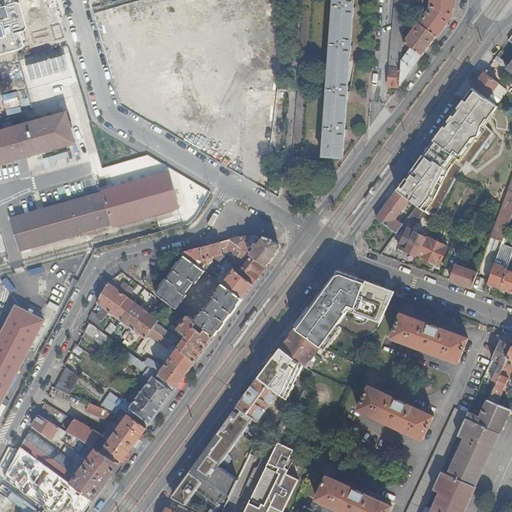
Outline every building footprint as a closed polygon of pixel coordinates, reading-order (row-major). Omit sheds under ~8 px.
[(13,0),(0,0),(0,46),(25,39),(13,0)] [(189,0),(162,0),(171,32),(196,25),(189,0)] [(266,0),(240,0),(256,58),(280,51),(266,0)] [(334,0),(323,155),(323,154),(323,156),(343,157),(344,156),(343,156),(354,0),(334,0)] [(391,58),(402,60),(403,50),(403,45),(404,41),(406,21),(406,14),(408,1),(407,0),(396,0),(396,9),(391,58)] [(453,0),(407,0),(408,1),(424,2),(423,0),(432,0),(431,7),(430,6),(425,12),(427,14),(420,24),(437,36),(453,16),(453,0)] [(402,60),(400,87),(424,54),(437,36),(420,24),(406,14),(406,21),(415,27),(404,41),(403,45),(410,50),(402,60)] [(511,54),(509,58),(501,53),(495,60),(511,72),(511,54)] [(397,87),(400,87),(402,60),(391,58),(389,86),(392,86),(392,88),(397,88),(397,87)] [(484,72),(473,87),(474,88),(485,73),(484,72)] [(499,83),(485,73),(474,88),(487,98),(499,83)] [(499,83),(487,98),(496,105),(508,90),(499,83)] [(487,98),(474,88),(473,87),(398,191),(410,199),(417,205),(424,209),(436,218),(459,174),(467,163),(470,165),(493,133),(485,123),(498,106),(496,105),(487,98)] [(247,88),(243,150),(277,152),(280,90),(247,88)] [(10,126),(0,129),(0,161),(71,142),(62,112),(10,126)] [(293,158),(292,167),(301,168),(302,158),(293,158)] [(168,172),(101,190),(102,193),(111,225),(112,228),(179,209),(168,172)] [(511,177),(502,205),(490,238),(502,243),(511,215),(511,177)] [(410,199),(398,191),(377,219),(378,220),(391,228),(397,233),(402,225),(395,220),(410,199)] [(21,250),(111,225),(102,193),(11,217),(21,250)] [(424,209),(417,205),(409,216),(415,221),(424,209)] [(417,255),(426,237),(409,228),(401,244),(407,247),(406,250),(417,255)] [(238,237),(231,239),(245,249),(253,255),(267,266),(280,249),(277,242),(256,235),(238,237)] [(449,246),(429,237),(420,255),(440,265),(449,246)] [(467,241),(459,238),(455,246),(453,251),(461,254),(467,241)] [(223,253),(220,242),(181,252),(185,255),(202,268),(206,263),(213,269),(210,274),(214,277),(221,268),(212,261),(209,256),(219,254),(223,253)] [(511,254),(511,248),(502,245),(496,260),(501,262),(500,265),(507,268),(511,254)] [(253,255),(245,249),(238,259),(246,264),(253,255)] [(254,283),(267,266),(253,255),(246,264),(238,259),(223,250),(225,257),(227,259),(238,271),(254,283)] [(202,268),(185,255),(180,262),(179,261),(174,267),(175,269),(168,278),(166,278),(162,285),(162,286),(158,292),(178,307),(186,295),(184,293),(193,281),(196,283),(205,270),(202,268)] [(243,298),(254,283),(238,271),(227,259),(225,261),(233,271),(224,284),(243,298)] [(501,262),(496,260),(488,283),(500,288),(507,268),(500,265),(501,262)] [(472,288),(478,272),(469,269),(469,270),(456,265),(451,280),(472,288)] [(511,269),(507,268),(500,288),(511,292),(511,269)] [(224,284),(214,277),(210,274),(208,276),(215,281),(215,282),(221,286),(213,296),(215,298),(207,310),(204,308),(196,320),(198,322),(203,326),(216,336),(243,298),(224,284)] [(381,323),(395,291),(366,281),(365,282),(341,274),(339,274),(336,276),(296,327),(321,347),(348,312),(381,323)] [(117,288),(108,282),(103,292),(117,302),(123,293),(117,288)] [(119,286),(117,288),(123,293),(129,285),(125,282),(121,287),(119,286)] [(129,285),(123,293),(130,298),(132,295),(130,293),(134,288),(129,285)] [(117,302),(103,292),(98,302),(104,306),(110,311),(117,302)] [(123,293),(117,302),(128,311),(135,302),(130,298),(123,293)] [(128,311),(117,302),(110,311),(108,313),(110,315),(112,312),(122,320),(128,311)] [(135,302),(128,311),(141,320),(147,311),(145,309),(135,302)] [(149,308),(147,311),(153,315),(156,312),(154,310),(157,306),(153,302),(149,308)] [(0,408),(41,329),(46,320),(18,304),(0,338),(0,408)] [(110,311),(104,306),(99,313),(105,318),(108,313),(110,311)] [(141,320),(128,311),(122,320),(132,327),(130,329),(132,331),(141,320)] [(147,311),(141,320),(152,328),(157,323),(159,320),(153,315),(147,311)] [(103,320),(92,312),(89,318),(100,325),(103,320)] [(468,338),(402,313),(392,337),(459,362),(468,338)] [(202,354),(216,336),(203,326),(200,330),(195,326),(198,322),(196,320),(188,315),(178,329),(187,336),(180,345),(178,344),(180,342),(180,340),(168,332),(164,337),(171,342),(179,348),(197,361),(202,354)] [(152,328),(141,320),(132,331),(134,332),(136,330),(146,337),(149,334),(152,328)] [(113,334),(118,325),(111,322),(106,331),(113,334)] [(90,323),(84,332),(102,345),(108,337),(90,323)] [(164,337),(168,332),(157,323),(152,328),(164,337)] [(283,346),(282,347),(304,365),(308,368),(313,358),(322,347),(321,347),(296,327),(283,346)] [(164,337),(152,328),(149,334),(168,348),(171,342),(164,337)] [(131,346),(133,334),(125,333),(124,345),(131,346)] [(508,358),(511,349),(511,335),(509,344),(506,343),(507,340),(502,338),(493,358),(501,362),(493,381),(497,383),(506,362),(508,358)] [(304,365),(282,347),(259,378),(279,393),(288,399),(304,365)] [(349,360),(360,366),(366,353),(356,347),(349,360)] [(197,361),(179,348),(167,363),(165,362),(162,366),(149,358),(145,363),(178,387),(197,361)] [(145,363),(138,358),(134,363),(146,372),(145,375),(151,379),(142,392),(163,407),(178,387),(145,363)] [(511,368),(511,365),(506,362),(497,383),(490,399),(498,403),(511,371),(511,368)] [(66,367),(56,387),(59,389),(70,394),(79,376),(66,367)] [(259,378),(238,406),(255,419),(258,421),(259,420),(279,393),(259,378)] [(370,385),(359,408),(423,439),(435,416),(370,385)] [(70,394),(59,389),(56,395),(68,400),(70,394)] [(163,407),(142,392),(133,404),(125,399),(124,401),(112,393),(108,398),(120,407),(130,414),(148,427),(163,407)] [(120,407),(108,398),(101,407),(115,413),(120,407)] [(500,434),(511,409),(498,403),(490,399),(489,399),(481,416),(469,411),(459,434),(470,440),(454,476),(442,471),(434,489),(446,494),(438,511),(426,506),(423,511),(463,511),(491,451),(499,434),(500,434)] [(68,415),(45,402),(39,414),(61,428),(67,417),(68,415)] [(115,413),(101,407),(91,403),(88,411),(112,421),(116,414),(115,413)] [(238,406),(172,496),(185,504),(196,490),(223,511),(239,479),(220,465),(221,463),(225,464),(229,463),(231,460),(231,455),(229,453),(235,445),(255,419),(238,406)] [(422,511),(467,414),(456,408),(408,510),(407,511),(422,511)] [(61,428),(39,414),(33,425),(52,439),(55,435),(59,434),(62,437),(66,430),(61,428)] [(121,463),(148,427),(130,414),(111,440),(101,433),(75,418),(73,421),(67,431),(88,444),(94,447),(100,438),(108,443),(102,452),(121,463)] [(276,432),(282,436),(284,434),(290,420),(287,416),(276,432)] [(73,421),(67,417),(61,428),(66,430),(67,431),(73,421)] [(73,463),(30,431),(22,445),(64,475),(73,463)] [(88,444),(67,431),(62,440),(80,453),(88,444)] [(269,511),(273,505),(284,511),(300,479),(288,473),(285,471),(291,457),(295,449),(280,441),(246,511),(269,511)] [(88,444),(80,453),(90,460),(97,449),(94,447),(88,444)] [(95,499),(121,463),(102,452),(97,449),(90,460),(73,483),(77,486),(95,499)] [(285,471),(288,473),(295,459),(291,457),(285,471)] [(328,475),(317,499),(345,511),(389,511),(392,505),(328,475)] [(4,511),(11,500),(0,491),(0,511),(4,511)] [(167,507),(177,511),(181,504),(171,499),(167,507)]
